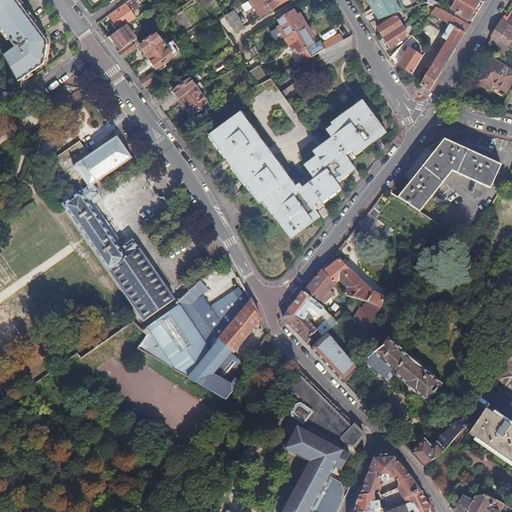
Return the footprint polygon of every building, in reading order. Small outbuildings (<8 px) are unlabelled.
[(0,0),(0,27),(15,48),(3,56),(18,82),(44,64),(47,41),(16,0),(0,0)] [(133,0),(109,17),(119,31),(126,26),(142,15),(137,9),(138,7),(133,0)] [(252,0),(262,17),(281,6),(276,0),(252,0)] [(381,18),(406,9),(400,0),(367,0),(376,13),(377,12),(381,18)] [(479,0),(457,0),(451,9),(457,12),(455,15),(457,16),(468,22),(481,1),(479,0)] [(442,12),(442,11),(444,8),(429,1),(427,5),(429,6),(437,9),(442,12)] [(437,9),(432,15),(451,26),(426,67),(431,70),(421,86),(431,92),(465,35),(465,34),(470,26),(456,18),(455,19),(442,11),(442,12),(437,9)] [(301,21),(294,11),(286,16),(297,33),(307,27),(303,20),(301,21)] [(244,29),(233,12),(225,17),(236,34),(244,29)] [(286,16),(278,21),(284,31),(282,33),(286,39),(297,33),(286,16)] [(380,42),(403,27),(399,21),(401,19),(400,17),(398,19),(397,17),(378,29),(374,23),(369,25),(380,42)] [(505,17),(502,21),(511,27),(511,17),(511,20),(505,17)] [(492,39),(510,50),(511,51),(511,27),(502,21),(492,39)] [(121,51),(131,44),(137,40),(126,26),(119,31),(108,39),(113,46),(115,44),(121,51)] [(312,34),(307,27),(297,33),(312,58),(344,41),(341,35),(317,47),(309,35),(312,34)] [(390,59),(394,55),(390,49),(409,37),(408,36),(411,34),(409,32),(407,33),(403,27),(380,42),(390,59)] [(297,33),(286,39),(291,47),(293,45),(303,62),(312,58),(297,33)] [(140,47),(149,59),(165,47),(157,35),(140,47)] [(261,55),(249,38),(243,42),(254,59),(261,55)] [(492,39),(488,45),(507,57),(510,50),(492,39)] [(136,51),(131,44),(121,51),(118,53),(123,59),(136,51)] [(396,63),(410,72),(420,54),(406,46),(396,63)] [(165,47),(149,59),(157,70),(174,58),(165,47)] [(511,72),(490,59),(476,83),(490,91),(494,86),(506,94),(511,84),(511,72)] [(258,66),(249,72),(259,85),(268,78),(258,66)] [(146,87),(160,80),(155,72),(142,79),(146,87)] [(174,93),(183,104),(199,92),(204,89),(200,85),(196,88),(191,81),(174,93)] [(261,203),(289,241),(319,219),(314,213),(317,211),(314,207),(319,203),(321,205),(341,190),(337,185),(356,171),(349,162),(387,134),(363,101),(331,125),(332,126),(326,131),(331,139),(320,147),(272,82),(238,106),(242,111),(209,135),(259,204),(261,203)] [(171,97),(166,90),(153,98),(159,107),(171,97)] [(207,103),(199,92),(183,104),(191,115),(207,103)] [(79,93),(69,99),(73,104),(82,98),(83,96),(81,93),(79,93)] [(73,104),(69,99),(65,94),(53,102),(61,113),(73,104)] [(70,133),(67,133),(64,134),(63,136),(63,139),(65,141),(67,142),(69,142),(71,141),(72,139),(73,136),(72,134),(70,133)] [(134,158),(118,136),(90,155),(80,141),(56,158),(67,174),(62,177),(70,189),(64,193),(64,200),(66,203),(63,205),(145,322),(176,300),(133,241),(130,237),(122,243),(95,205),(103,199),(99,194),(100,194),(94,185),(134,158)] [(410,183),(398,198),(419,212),(452,172),(489,190),(500,167),(481,158),(481,157),(478,155),(478,156),(458,147),(458,146),(455,144),(455,145),(444,140),(413,181),(412,180),(410,183)] [(356,229),(356,230),(364,234),(369,226),(363,222),(362,222),(356,229)] [(328,270),(325,273),(335,285),(340,281),(348,289),(344,296),(369,303),(382,308),(382,306),(387,298),(374,293),(352,272),(341,259),(328,270)] [(310,285),(304,293),(321,307),(333,296),(330,292),(336,286),(335,285),(325,273),(322,271),(310,285)] [(189,378),(249,304),(240,289),(211,307),(202,295),(207,290),(200,282),(177,303),(179,306),(143,331),(148,335),(139,349),(162,362),(189,378)] [(296,301),(290,310),(305,325),(308,322),(303,318),(311,308),(326,321),(326,322),(332,329),(338,324),(337,323),(333,319),(324,310),(321,307),(304,293),(303,292),(296,301)] [(249,304),(189,378),(227,400),(240,382),(237,380),(246,366),(232,353),(234,351),(235,352),(260,322),(262,319),(251,301),(249,304)] [(382,308),(369,303),(365,311),(361,309),(354,321),(364,330),(366,330),(382,308)] [(298,335),(307,345),(312,340),(311,338),(317,331),(308,322),(305,325),(290,310),(284,318),(284,321),(298,335)] [(333,319),(337,323),(347,316),(342,311),(333,319)] [(133,322),(82,359),(81,359),(94,370),(142,335),(145,338),(147,335),(143,332),(133,322)] [(345,384),(359,369),(328,332),(322,336),(311,349),(327,365),(345,384)] [(402,350),(390,339),(381,351),(380,351),(364,363),(384,381),(386,380),(389,383),(396,376),(406,384),(416,393),(417,393),(427,402),(443,384),(430,373),(429,374),(402,350)] [(162,362),(139,349),(136,353),(159,367),(162,362)] [(511,356),(495,381),(511,392),(511,356)] [(339,511),(345,500),(344,499),(344,497),(344,493),(342,486),(344,485),(343,483),(340,485),(330,480),(334,470),(341,474),(350,457),(343,454),(348,445),(357,447),(365,435),(300,370),(298,374),(289,386),(303,401),(302,404),(299,404),(297,405),(294,410),(292,413),(292,415),(293,417),(305,425),(303,429),(298,427),(287,448),(313,461),(286,511),(339,511)] [(162,377),(159,383),(175,391),(178,385),(162,377)] [(507,421),(488,408),(471,433),(511,460),(511,421),(508,419),(507,421)] [(273,411),(267,419),(273,423),(279,415),(273,411)] [(463,422),(463,421),(457,422),(454,420),(435,442),(437,444),(432,447),(425,440),(412,454),(424,465),(436,458),(446,450),(467,426),(463,422)] [(286,511),(313,461),(287,448),(286,450),(308,462),(282,511),(286,511)] [(388,454),(383,455),(379,460),(376,459),(371,473),(362,497),(375,494),(380,493),(384,483),(387,483),(390,479),(395,478),(400,485),(398,490),(387,495),(382,497),(387,508),(394,505),(400,502),(405,500),(422,492),(413,477),(403,466),(395,457),(391,458),(390,456),(388,454)] [(375,511),(369,511),(430,511),(429,508),(422,492),(405,500),(407,505),(388,511),(375,511)] [(375,494),(362,497),(361,496),(358,504),(355,511),(369,511),(375,511),(385,509),(384,505),(381,505),(381,501),(377,502),(375,494)] [(454,511),(467,511),(474,501),(464,495),(459,502),(456,501),(451,507),(454,511)] [(490,511),(492,509),(497,511),(500,511),(504,505),(486,496),(476,497),(474,501),(467,511),(490,511)]
